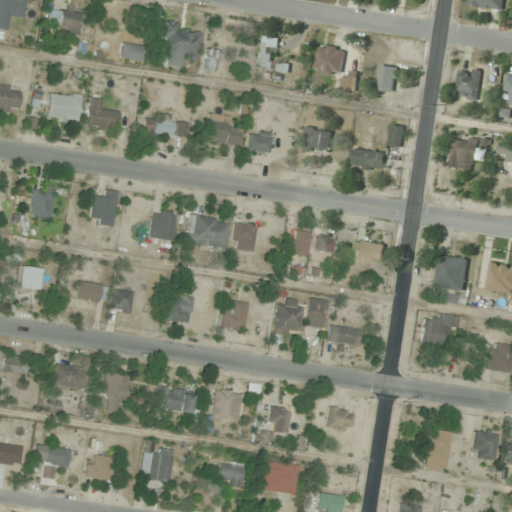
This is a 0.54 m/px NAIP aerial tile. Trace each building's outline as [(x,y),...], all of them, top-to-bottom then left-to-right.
[(21,0),(0,0),(0,29),(7,30),(8,19),(20,20),(21,0)] [(503,10),(504,0),(469,0),(469,4),(503,10)] [(55,33),(75,34),(77,12),(57,11),(55,33)] [(179,59),(196,60),(198,34),(176,32),(177,22),(163,21),(159,66),(179,68),(179,59)] [(260,69),(290,72),(290,63),(275,62),(277,39),(263,37),(260,69)] [(140,61),(142,46),(119,43),(117,59),(140,61)] [(347,50),(320,44),(314,70),(342,75),(347,50)] [(200,70),(215,72),(217,51),(203,49),(200,70)] [(379,91),(395,92),(397,66),(380,65),(379,91)] [(456,96),(478,100),(483,71),(461,67),(456,96)] [(43,118),(74,123),(78,96),(47,91),(43,118)] [(83,127),(113,132),(116,113),(97,110),(99,101),(88,98),(83,127)] [(238,129),(226,126),(228,118),(208,113),(202,140),(234,147),(238,129)] [(182,138),(185,120),(153,116),(152,121),(142,120),(140,133),(182,138)] [(388,145),(401,147),(405,127),(392,124),(388,145)] [(333,129),(305,127),(304,149),(331,150),(333,129)] [(267,151),(267,132),(244,132),(244,151),(267,151)] [(476,169),(476,138),(453,138),(453,169),(476,169)] [(498,158),(511,160),(511,143),(500,142),(498,158)] [(385,170),(386,151),(353,150),(352,169),(385,170)] [(30,185),(25,217),(47,221),(53,189),(30,185)] [(101,198),(90,197),(87,224),(109,226),(113,192),(102,191),(101,198)] [(173,214),(151,210),(146,237),(167,242),(173,214)] [(221,249),(225,221),(188,216),(185,243),(221,249)] [(227,248),(248,252),(253,226),(232,222),(227,248)] [(328,235),(312,231),(308,246),(324,249),(328,235)] [(382,262),(385,244),(356,241),(354,258),(382,262)] [(436,287),(465,290),(468,258),(439,255),(436,287)] [(36,291),(39,270),(14,265),(11,287),(36,291)] [(102,302),(105,286),(75,282),(73,298),(102,302)] [(129,292),(110,290),(107,310),(127,312),(129,292)] [(162,321),(188,322),(188,298),(163,297),(162,321)] [(240,331),(245,303),(222,300),(218,327),(240,331)] [(321,300),(305,300),(305,328),(321,328),(321,300)] [(297,301),(272,301),(272,334),(297,334),(297,301)] [(417,344),(442,347),(445,328),(454,329),(456,317),(433,314),(432,320),(421,319),(417,344)] [(325,342),(355,345),(356,329),(327,327),(325,342)] [(508,345),(485,345),(484,372),(507,372),(508,345)] [(0,373),(25,373),(25,356),(0,356),(0,373)] [(49,386),(84,390),(87,359),(79,358),(78,368),(52,365),(49,386)] [(103,411),(119,413),(125,376),(102,373),(98,398),(105,399),(103,411)] [(187,414),(191,392),(157,387),(154,409),(187,414)] [(234,422),(238,393),(212,390),(208,419),(234,422)] [(285,408),(267,408),(265,431),(284,432),(285,408)] [(350,411),(325,408),(323,429),(348,431),(350,411)] [(447,432),(426,430),(421,470),(442,472),(447,432)] [(490,462),(496,434),(473,430),(468,457),(490,462)] [(20,444),(0,443),(0,466),(19,467),(20,444)] [(63,450),(34,443),(30,460),(59,467),(63,450)] [(170,449),(142,444),(137,478),(165,483),(170,449)] [(84,478),(105,480),(107,457),(87,455),(84,478)] [(215,487),(240,483),(236,460),(211,465),(215,487)] [(295,466),(256,460),(252,490),(291,496),(295,466)] [(313,511),(322,511),(337,511),(339,496),(315,493),(313,511)]
